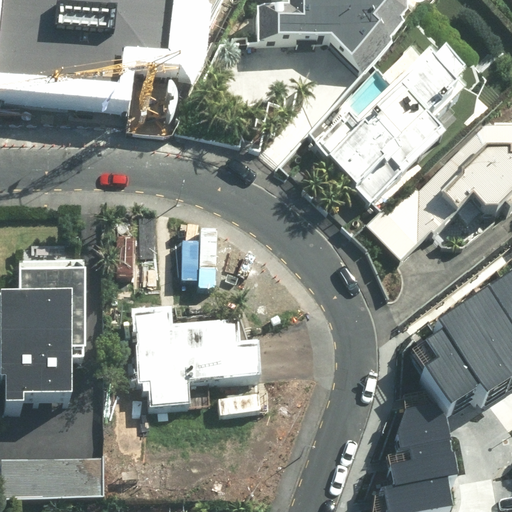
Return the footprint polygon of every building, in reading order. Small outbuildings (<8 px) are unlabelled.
[(7,0),(2,68),(125,80),(128,48),(167,51),(171,0),(7,0)] [(362,80),(403,41),(410,32),(416,18),(415,0),(295,0),(296,11),(263,12),(264,46),(328,44),(362,80)] [(313,137),(375,207),(457,136),(440,116),(472,89),(468,84),(478,75),(458,52),(448,61),(439,51),(427,61),(415,48),(313,137)] [(511,216),(511,127),(497,128),(377,234),(406,266),(438,238),(440,239),(483,201),(501,221),(509,214),(511,216)] [(0,429),(4,430),(4,416),(35,416),(35,409),(84,409),(84,362),(89,362),(89,354),(94,354),(95,268),(20,268),(20,288),(18,288),(18,299),(0,298),(0,429)] [(511,268),(487,285),(511,321),(511,268)] [(462,302),(511,375),(511,321),(487,285),(462,302)] [(511,375),(462,302),(434,321),(441,331),(480,387),(485,396),(511,377),(511,375)] [(151,396),(152,414),(196,412),(195,384),(273,380),(271,346),(247,347),(246,324),(178,328),(177,310),(135,312),(140,396),(151,396)] [(440,357),(426,367),(453,405),(480,387),(441,331),(428,341),(440,357)] [(400,447),(412,445),(450,439),(446,417),(434,403),(408,408),(398,432),(400,447)] [(391,462),(394,484),(447,477),(458,476),(450,439),(412,445),(414,459),(391,462)] [(386,485),(389,511),(411,511),(451,507),(447,477),(394,484),(386,485)]
